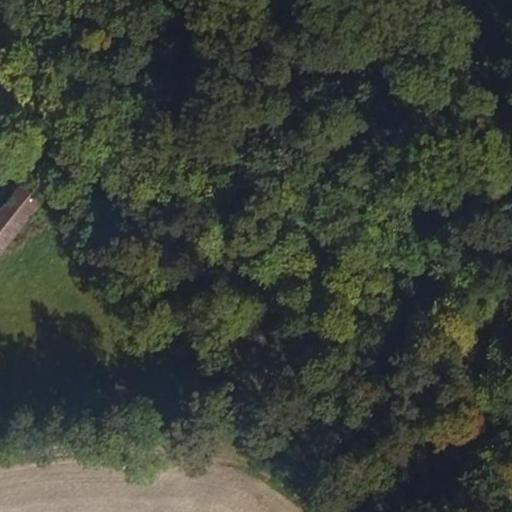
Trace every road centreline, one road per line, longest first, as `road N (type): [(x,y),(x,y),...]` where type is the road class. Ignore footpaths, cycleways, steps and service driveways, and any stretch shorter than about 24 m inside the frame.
road 1 (track): [(157,0),(511,404)]
road 2 (track): [(86,221),(188,335),(511,488)]
road 3 (track): [(349,511),(271,459),(229,449),(109,447),(0,457)]
